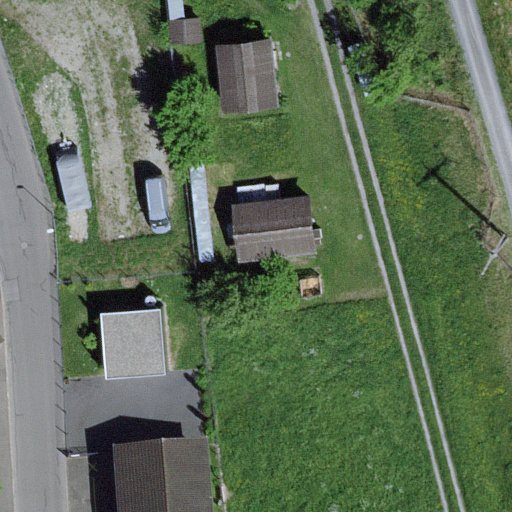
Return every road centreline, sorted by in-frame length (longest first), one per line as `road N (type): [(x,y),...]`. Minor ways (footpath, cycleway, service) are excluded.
road 1 (track): [(310,0),(451,511)]
road 2 (residential): [(48,511),(26,225),(0,106)]
road 3 (track): [(468,0),(511,161)]
